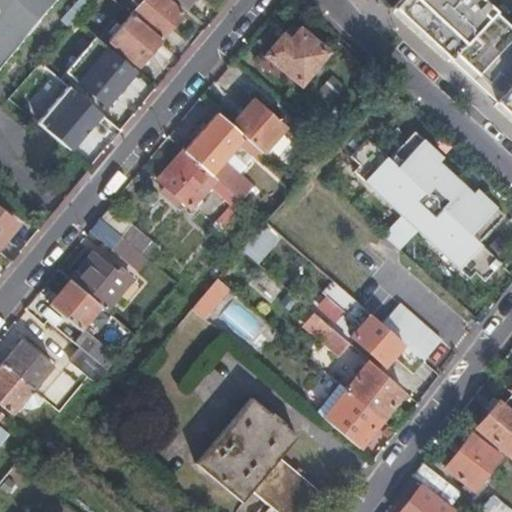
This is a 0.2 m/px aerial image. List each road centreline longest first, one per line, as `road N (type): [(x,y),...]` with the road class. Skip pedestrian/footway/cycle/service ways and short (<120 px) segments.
road 1 (residential): [(254,0),(0,305)]
road 2 (residential): [(511,167),(329,0)]
road 3 (residential): [(366,511),(511,316)]
